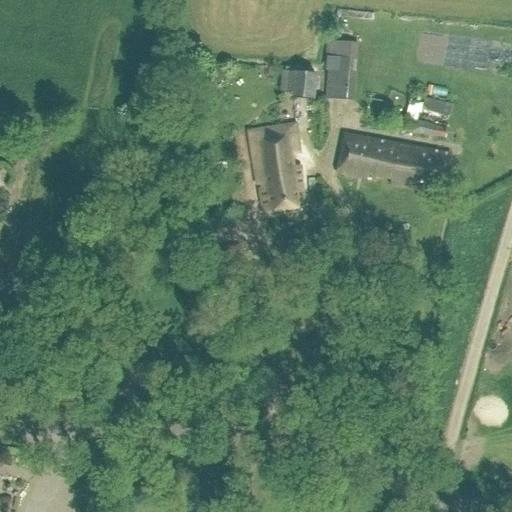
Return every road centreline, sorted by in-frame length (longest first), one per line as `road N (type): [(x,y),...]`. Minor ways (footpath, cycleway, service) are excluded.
road 1 (tertiary): [(418,485),(284,431),(0,423)]
road 2 (track): [(511,220),(435,494)]
